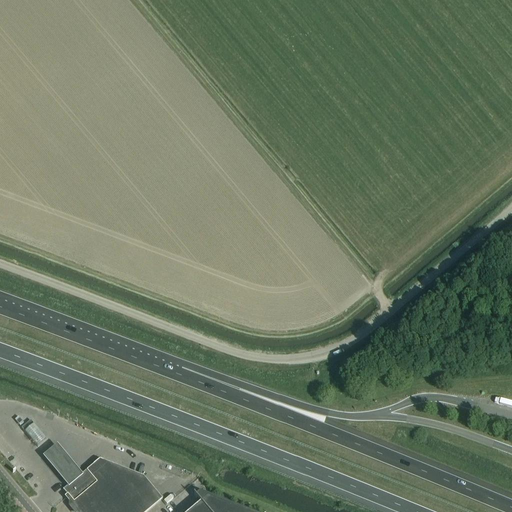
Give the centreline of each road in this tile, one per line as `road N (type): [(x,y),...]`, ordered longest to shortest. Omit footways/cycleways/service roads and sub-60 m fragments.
road 1 (unclassified): [(0,264),(240,354),(302,356),(353,340),(511,206)]
road 2 (motorway): [(0,349),(414,511)]
road 3 (track): [(392,308),(138,0)]
road 4 (motorway): [(511,508),(168,370)]
road 5 (motorway): [(371,416),(319,411),(207,374),(168,370)]
road 6 (motorway): [(168,370),(0,307)]
